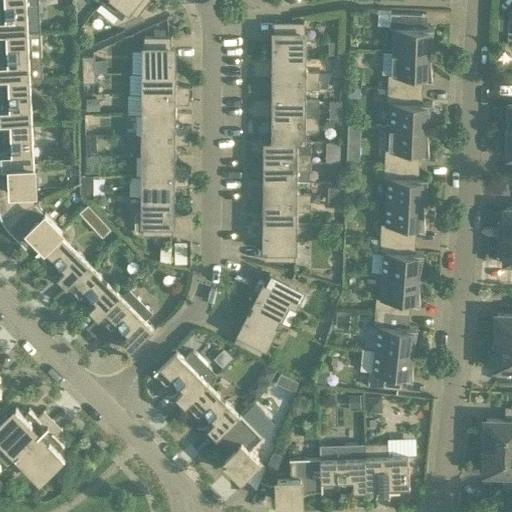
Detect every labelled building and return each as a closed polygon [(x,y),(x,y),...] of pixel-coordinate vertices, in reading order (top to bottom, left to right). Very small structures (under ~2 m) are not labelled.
[(38,0),(0,0),(0,32),(40,31),(38,0)] [(100,0),(122,17),(128,9),(136,15),(147,0),(100,0)] [(393,28),(393,51),(429,52),(429,51),(433,26),(421,27),(421,13),(389,12),(389,28),(393,28)] [(271,58),(305,59),(305,58),(303,58),(303,21),(273,21),(273,58),(271,58)] [(40,31),(0,32),(0,49),(7,49),(7,64),(0,64),(0,77),(30,76),(42,76),(40,31)] [(143,35),(143,73),(173,73),(173,48),(171,48),(171,35),(164,35),(154,35),(143,35)] [(337,41),(328,40),(328,53),(337,53),(337,41)] [(429,52),(393,51),(392,74),(387,74),(387,88),(417,89),(419,76),(432,78),(429,53),(429,52)] [(82,72),(94,72),(107,72),(107,59),(94,59),(94,58),(81,58),(82,72)] [(271,58),(271,79),(319,79),(319,71),(308,71),(305,68),(305,59),(271,58)] [(94,72),(82,72),(82,83),(94,82),(94,72)] [(175,73),(173,73),(143,73),(141,73),(141,93),(188,93),(188,86),(178,85),(175,83),(175,73)] [(30,76),(0,77),(0,94),(8,94),(9,109),(0,109),(0,122),(32,121),(30,76)] [(271,79),(271,99),(305,99),(305,90),(308,88),(326,88),(326,79),(319,79),(271,79)] [(417,89),(387,88),(386,102),(391,102),(390,125),(426,127),(427,126),(431,101),(418,102),(417,89)] [(188,93),(141,93),(141,114),(175,114),(175,105),(178,103),(188,103),(188,93)] [(97,109),(97,98),(85,98),(85,109),(97,109)] [(271,99),(271,120),(318,120),(318,111),(308,111),(305,109),(305,99),(271,99)] [(175,114),(141,114),(140,134),(188,135),(188,126),(177,126),(175,124),(175,114)] [(263,139),(263,140),(305,140),(305,131),(307,129),(318,129),(318,120),(271,120),(271,139),(263,139)] [(32,121),(0,122),(0,123),(1,139),(10,139),(11,153),(0,154),(1,167),(34,166),(32,121)] [(426,127),(390,125),(389,148),(384,148),(383,162),(414,164),(416,151),(428,153),(426,128),(426,127)] [(188,135),(140,134),(140,155),(175,155),(175,146),(177,143),(188,143),(188,135)] [(263,140),(262,161),(310,161),(310,140),(309,140),(305,140),(263,140)] [(85,144),(85,155),(97,155),(96,143),(85,144)] [(327,161),(339,161),(339,146),(327,146),(327,161)] [(98,155),(97,155),(85,155),(85,171),(98,171),(98,155)] [(175,155),(140,155),(140,175),(188,176),(188,167),(177,167),(175,164),(175,155)] [(262,161),(262,181),(310,181),(310,161),(262,161)] [(329,169),(339,170),(339,162),(329,161),(329,169)] [(414,164),(383,162),(383,177),(387,177),(386,200),(423,202),(423,201),(427,176),(415,177),(414,164)] [(0,216),(0,217),(35,202),(35,189),(34,166),(1,167),(1,168),(10,167),(10,179),(0,179),(0,216)] [(80,195),(92,196),(92,175),(81,175),(80,195)] [(188,176),(140,175),(140,196),(174,196),(174,187),(177,184),(188,184),(188,176)] [(262,181),(262,201),(310,202),(310,181),(262,181)] [(328,186),(327,200),(339,201),(339,187),(328,186)] [(174,196),(140,196),(142,196),(142,210),(134,210),(134,231),(142,231),(142,233),(172,233),(172,197),(174,197),(174,196)] [(423,202),(386,200),(385,223),(380,223),(379,237),(410,239),(412,226),(425,228),(423,203),(423,202)] [(262,201),(262,222),(296,222),(297,213),(299,210),(310,210),(310,202),(262,201)] [(35,253),(61,228),(35,202),(0,217),(1,219),(3,223),(4,224),(7,228),(10,231),(24,246),(35,236),(43,244),(35,253)] [(80,210),(79,211),(91,224),(99,216),(95,211),(88,203),(87,203),(80,210)] [(505,226),(504,234),(511,234),(511,207),(505,207),(505,210),(501,209),(500,226),(505,226)] [(296,223),(296,222),(262,222),(264,222),(264,259),(294,259),(294,223),(296,223)] [(61,228),(35,253),(47,265),(54,258),(64,269),(57,276),(66,286),(89,263),(59,231),(61,229),(61,228)] [(511,234),(504,234),(504,242),(500,242),(499,258),(503,258),(503,261),(511,261),(511,234)] [(410,239),(379,237),(379,251),(383,251),(381,274),(418,277),(418,276),(423,251),(410,252),(410,239)] [(187,260),(187,239),(174,239),(174,249),(162,249),(162,259),(187,260)] [(88,308),(98,318),(121,294),(89,263),(66,286),(68,285),(79,297),(86,290),(96,301),(88,308)] [(250,309),(276,323),(289,299),(295,302),(301,291),(268,274),(250,309)] [(418,277),(381,274),(380,297),(375,297),(374,311),(405,314),(407,301),(419,303),(418,278),(418,277)] [(127,288),(121,294),(98,318),(99,317),(110,329),(117,322),(127,332),(120,340),(130,350),(153,327),(143,317),(150,311),(127,288)] [(260,354),(276,323),(250,309),(233,340),(260,354)] [(405,314),(374,311),(373,325),(366,324),(364,347),(412,352),(412,351),(417,326),(405,326),(405,314)] [(495,340),(511,340),(511,313),(496,313),(496,316),(492,315),(492,332),(496,332),(495,340)] [(511,340),(495,340),(495,348),(491,348),(490,364),(495,364),(494,367),(496,367),(495,380),(511,380),(511,340)] [(230,344),(225,349),(232,356),(240,348),(230,344)] [(412,353),(412,352),(364,347),(361,370),(368,370),(367,385),(397,388),(400,376),(412,378),(412,353)] [(175,395),(184,405),(208,382),(176,350),(153,372),(166,384),(172,377),(183,388),(175,395)] [(263,364),(257,376),(270,382),(276,370),(263,364)] [(325,382),(327,370),(318,368),(316,380),(325,382)] [(298,381),(289,377),(288,379),(285,386),(286,386),(294,389),(298,381)] [(208,382),(184,405),(185,405),(186,404),(197,416),(204,409),(214,420),(207,427),(216,436),(215,437),(216,437),(240,413),(240,412),(239,413),(208,382)] [(359,393),(348,394),(349,408),(360,407),(359,393)] [(380,396),(366,397),(366,411),(381,411),(380,396)] [(485,445),(511,446),(511,405),(510,406),(509,419),(486,418),(485,445)] [(0,423),(0,439),(16,455),(53,419),(43,410),(37,416),(29,407),(23,414),(17,407),(0,423)] [(240,413),(216,437),(217,439),(220,442),(223,446),(226,450),(228,454),(224,458),(241,475),(258,458),(249,449),(262,435),(240,413)] [(62,429),(53,419),(16,455),(39,480),(64,456),(58,449),(64,443),(56,435),(62,429)] [(365,442),(366,489),(367,489),(367,487),(379,487),(379,492),(409,490),(408,441),(365,442)] [(321,456),(320,456),(322,490),(322,489),(338,488),(338,479),(352,478),(353,489),(366,489),(365,442),(364,443),(364,456),(321,457),(321,456)] [(511,446),(485,445),(484,472),(507,473),(507,486),(511,486),(511,446)] [(277,467),(283,454),(273,450),(272,453),(267,463),(277,467)] [(316,491),(322,490),(320,456),(289,457),(290,477),(277,477),(277,501),(301,500),(301,495),(303,494),(308,492),(312,491),(316,491)]
